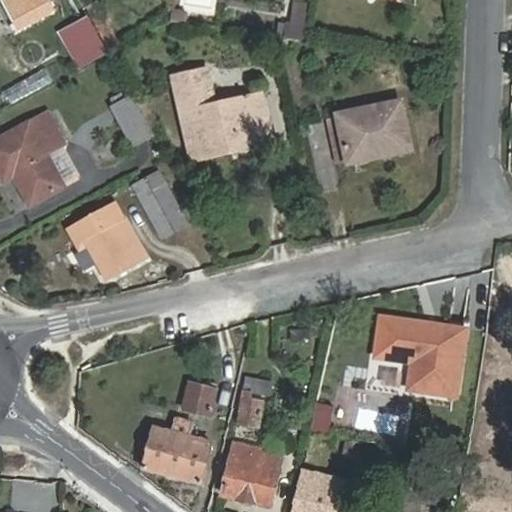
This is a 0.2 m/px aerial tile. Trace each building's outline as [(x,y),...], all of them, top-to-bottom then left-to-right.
[(2,0),(13,18),(45,0),(2,0)] [(186,9),(172,7),(170,17),(185,19),(186,9)] [(285,19),(283,34),(302,36),(305,22),(285,19)] [(226,143),(266,134),(256,92),(210,104),(201,68),(169,76),(188,158),(227,148),(226,143)] [(141,107),(134,94),(113,106),(121,119),(141,107)] [(361,150),(406,141),(398,99),(335,111),(345,159),(363,155),(361,150)] [(136,145),(156,134),(141,107),(121,119),(136,145)] [(17,175),(48,158),(46,153),(64,143),(49,114),(0,140),(0,170),(5,180),(17,173),(17,175)] [(267,138),(266,134),(226,143),(227,148),(267,138)] [(407,146),(406,141),(361,150),(363,155),(407,146)] [(17,175),(16,175),(32,205),(64,187),(48,158),(17,175)] [(145,188),(169,234),(185,225),(161,178),(166,175),(163,169),(135,184),(139,191),(145,188)] [(161,178),(185,225),(191,222),(166,175),(161,178)] [(163,237),(169,234),(145,188),(139,191),(163,237)] [(121,221),(127,218),(119,202),(73,227),(84,246),(89,243),(109,278),(153,256),(146,242),(141,245),(135,248),(121,221)] [(141,245),(127,218),(121,221),(135,248),(141,245)] [(243,319),(240,306),(205,314),(208,327),(243,319)] [(413,386),(434,390),(447,323),(385,313),(379,354),(417,360),(413,386)] [(447,323),(434,390),(459,393),(469,327),(447,323)] [(271,393),(274,377),(246,372),(236,420),(259,425),(265,397),(249,394),(250,389),(271,393)] [(191,379),(185,406),(213,412),(220,381),(215,380),(213,384),(191,379)] [(155,424),(145,466),(204,481),(214,438),(155,424)] [(264,455),(266,451),(267,446),(236,439),(225,491),(274,502),(281,467),(253,461),(255,453),(264,455)] [(283,455),(266,451),(264,455),(255,453),(253,461),(281,467),(283,455)] [(344,511),(351,481),(301,469),(290,511),(344,511)]
